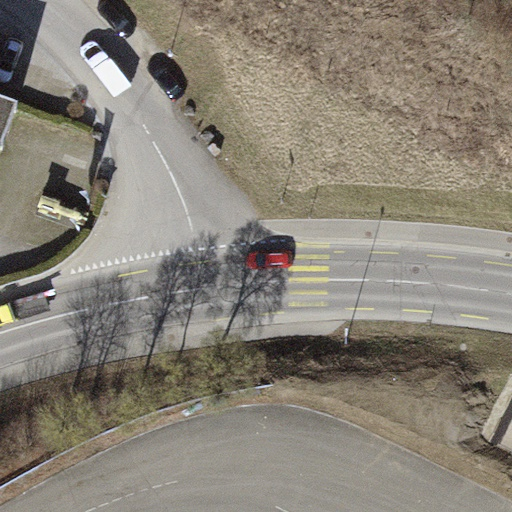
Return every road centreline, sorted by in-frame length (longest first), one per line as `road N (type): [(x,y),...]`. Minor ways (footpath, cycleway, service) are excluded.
road 1 (unclassified): [(36,0),(155,140),(185,188),(206,289)]
road 2 (primary): [(206,289),(311,279),(511,293)]
road 3 (primary): [(0,335),(206,289)]
